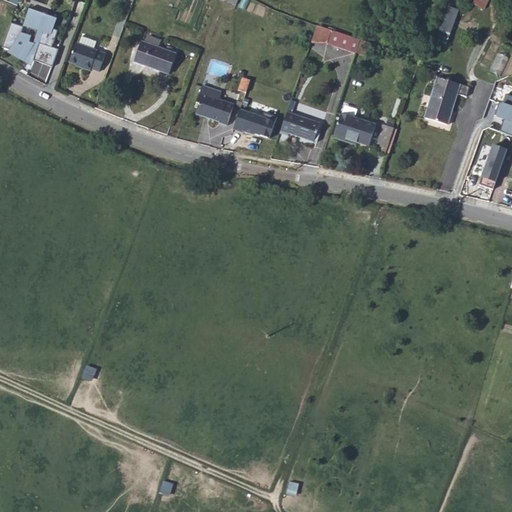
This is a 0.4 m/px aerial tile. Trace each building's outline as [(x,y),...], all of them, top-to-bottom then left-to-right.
[(473,0),(472,3),(483,9),(487,0),(473,0)] [(439,28),(451,31),(459,9),(447,5),(439,28)] [(1,47),(8,50),(7,52),(23,62),(28,54),(34,56),(32,61),(51,68),(57,50),(51,48),(57,32),(52,30),(56,20),(28,9),(22,26),(37,31),(32,44),(28,43),(30,37),(20,33),(22,28),(10,23),(1,47)] [(311,42),(326,43),(330,31),(317,26),(311,42)] [(326,43),(353,53),(355,47),(357,40),(330,31),(326,43)] [(81,36),(78,44),(93,50),(96,42),(81,36)] [(161,41),(146,36),(144,43),(158,48),(161,41)] [(134,62),(168,75),(175,54),(158,48),(144,43),(141,42),(134,62)] [(90,69),(99,72),(105,54),(76,44),(69,61),(83,66),(83,67),(90,70),(90,69)] [(490,69),(501,75),(510,57),(499,52),(490,69)] [(30,66),(32,61),(34,56),(28,54),(23,62),(30,66)] [(437,77),(424,118),(447,125),(457,95),(466,97),(469,87),(437,77)] [(238,91),(245,94),(249,81),(242,78),(238,91)] [(220,93),(201,87),(196,104),(198,105),(194,116),(203,118),(206,117),(211,119),(210,121),(219,124),(219,125),(226,128),(230,116),(233,106),(218,100),(220,93)] [(498,117),(511,122),(511,96),(506,95),(498,117)] [(240,108),(233,106),(230,116),(237,118),(240,108)] [(270,140),(277,119),(240,108),(237,118),(234,130),(270,140)] [(320,124),(287,113),(280,134),(289,137),(289,135),(314,144),(314,142),(315,141),(318,142),(320,136),(316,135),(320,124)] [(331,140),(343,144),(343,141),(355,145),(367,149),(373,127),(338,116),(331,140)] [(374,150),(385,154),(393,129),(382,125),(374,150)] [(494,146),(482,179),(496,184),(508,151),(494,146)]
